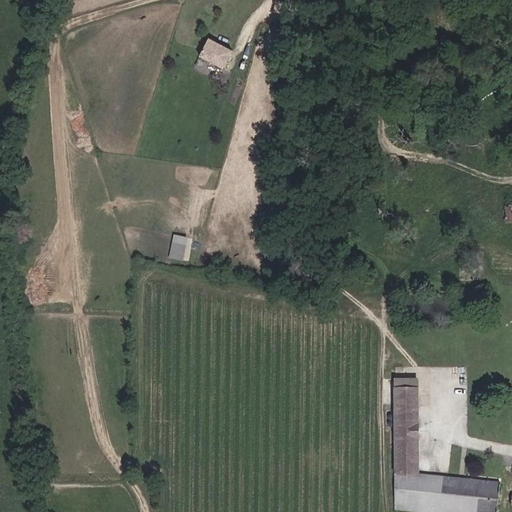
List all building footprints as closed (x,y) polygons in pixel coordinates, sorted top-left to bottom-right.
[(183,55),(206,71),(218,53),(195,38),(183,55)] [(491,219),(502,219),(502,203),(491,203),(491,219)] [(186,260),(192,237),(176,233),(170,256),(186,260)] [(158,259),(164,237),(153,234),(148,257),(158,259)] [(493,511),(498,480),(414,468),(413,374),(386,373),(388,502),(459,511),(493,511)]
